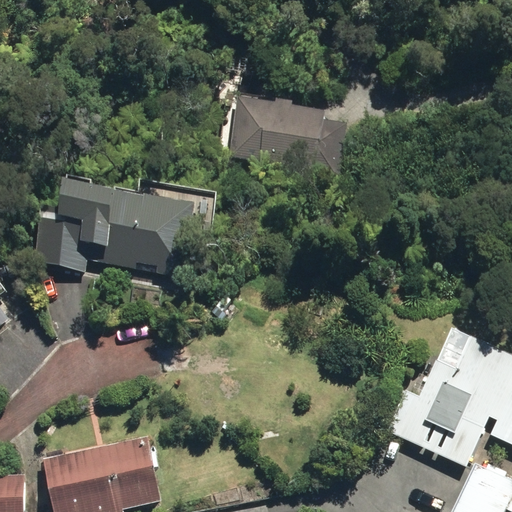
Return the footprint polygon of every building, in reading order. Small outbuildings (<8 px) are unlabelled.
[(265,165),(345,178),(353,126),(329,122),(330,113),(245,100),(236,155),(267,160),(265,165)] [(159,275),(189,280),(202,209),(73,189),(68,215),(48,211),(38,264),(88,273),(90,262),(138,270),(139,265),(160,269),(159,275)] [(0,331),(13,322),(0,303),(0,331)] [(511,357),(474,339),(459,372),(438,363),(422,397),(410,391),(391,433),(469,469),(492,419),(500,422),(493,436),(511,444),(511,357)] [(46,461),(56,511),(126,511),(165,504),(151,438),(46,461)] [(455,511),(507,511),(511,503),(511,479),(478,464),(455,511)] [(0,511),(27,511),(27,478),(0,478),(0,511)]
